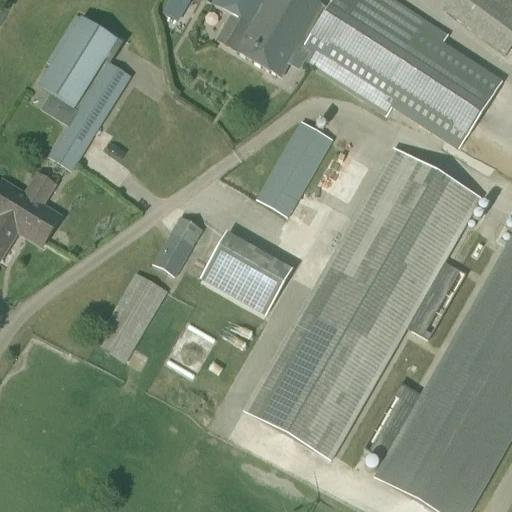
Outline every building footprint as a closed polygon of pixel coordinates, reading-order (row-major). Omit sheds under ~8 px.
[(170,0),(162,15),(178,24),(190,4),(183,0),(170,0)] [(299,50),(323,11),(305,0),(214,0),(211,6),(231,19),(217,43),(279,82),(299,50)] [(388,118),(392,111),(458,153),(502,86),(435,42),(440,33),(387,0),(334,0),(327,13),(323,11),(299,50),(309,56),(303,66),(388,118)] [(504,59),(511,47),(511,12),(494,0),(449,0),(440,13),(504,59)] [(72,113),(116,44),(80,21),(36,90),(72,113)] [(70,176),(130,80),(108,66),(48,162),(70,176)] [(102,150),(130,165),(162,109),(134,93),(102,150)] [(299,126),(255,204),(287,223),(332,145),(299,126)] [(329,466),(405,332),(421,341),(459,275),(444,266),(480,202),(394,153),(243,417),(282,439),(314,457),(329,466)] [(1,183),(0,184),(0,261),(18,232),(43,248),(60,220),(42,209),(55,188),(38,177),(32,186),(24,198),(1,183)] [(173,281),(200,236),(178,223),(151,268),(173,281)] [(429,511),(471,511),(511,441),(511,233),(419,398),(399,387),(362,453),(383,465),(374,480),(429,511)] [(309,294),(329,250),(312,243),(292,286),(309,294)] [(275,264),(248,310),(265,320),(291,273),(275,264)] [(125,366),(166,295),(134,277),(93,348),(125,366)] [(30,321),(47,335),(58,321),(41,307),(30,321)] [(351,465),(340,489),(359,497),(370,474),(351,465)]
